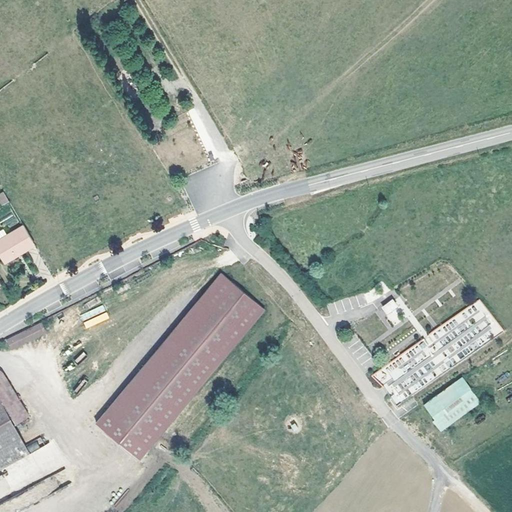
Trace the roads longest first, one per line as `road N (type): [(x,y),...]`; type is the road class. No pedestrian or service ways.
road 1 (secondary): [(221,216),(511,134)]
road 2 (unclassified): [(221,216),(284,282),(386,417)]
road 3 (secondary): [(0,325),(60,288),(221,216)]
road 4 (track): [(386,417),(477,511)]
